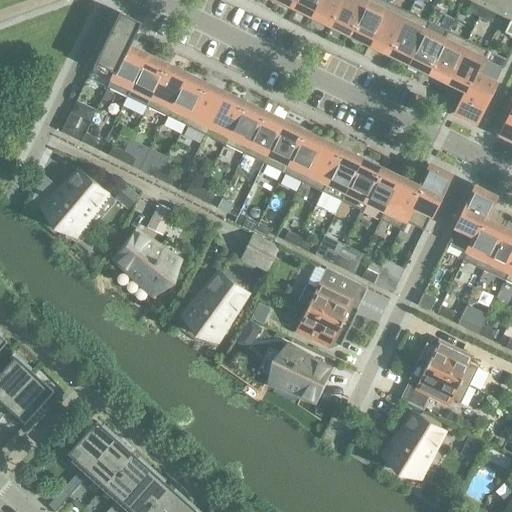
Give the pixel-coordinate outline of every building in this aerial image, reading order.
[(310,15),(317,0),(293,0),(291,5),(310,15)] [(330,25),(342,0),(317,0),(310,15),(330,25)] [(350,34),(366,0),(342,0),(330,25),(350,34)] [(369,44),(389,3),(383,0),(366,0),(350,34),(369,44)] [(478,17),(483,7),(471,2),(467,11),(478,17)] [(389,53),(408,12),(389,3),(369,44),(389,53)] [(490,22),(495,13),(483,7),(478,17),(490,22)] [(127,46),(128,47),(140,23),(119,12),(91,69),(111,79),(127,46)] [(408,62),(428,22),(408,12),(389,53),(408,62)] [(428,72),(447,31),(428,22),(408,62),(428,72)] [(447,81),(467,40),(447,31),(428,72),(447,81)] [(466,91),(486,50),(467,40),(447,81),(465,90),(466,91)] [(127,97),(147,56),(128,47),(127,46),(111,79),(130,88),(126,96),(127,97)] [(475,123),(494,83),(476,74),(488,50),(486,50),(466,91),(465,90),(455,112),(454,111),(454,113),(475,123)] [(146,106),(166,65),(147,56),(127,97),(146,106)] [(166,116),(186,75),(166,65),(146,106),(166,116)] [(185,125),(205,84),(186,75),(166,116),(185,125)] [(204,135),(224,94),(205,84),(185,125),(204,135)] [(224,144),(244,103),(224,94),(204,135),(224,144)] [(243,153),(263,112),(244,103),(224,144),(243,153)] [(511,108),(499,135),(511,140),(511,108)] [(70,135),(79,116),(70,112),(61,131),(70,135)] [(263,163),(283,122),(263,112),(243,153),(263,163)] [(283,173),(303,131),(283,122),(263,163),(283,173)] [(302,182),(322,141),(303,131),(283,173),(302,182)] [(321,191),(341,150),(322,141),(302,182),(321,191)] [(113,146),(108,155),(120,160),(124,152),(113,146)] [(341,201),(361,160),(341,150),(321,191),(341,201)] [(136,157),(124,152),(120,160),(132,166),(136,157)] [(361,210),(380,169),(361,160),(341,201),(361,210)] [(159,179),(163,170),(151,165),(147,174),(159,179)] [(450,175),(429,165),(418,188),(419,188),(399,229),(401,230),(405,221),(423,230),(450,175)] [(380,220),(400,179),(380,169),(361,210),(362,211),(366,202),(383,210),(379,219),(380,220)] [(175,176),(163,170),(159,179),(171,185),(175,176)] [(104,193),(79,172),(70,182),(67,180),(55,195),(56,195),(44,209),(73,234),(74,232),(72,230),(104,193)] [(419,188),(418,188),(400,179),(380,220),(399,229),(419,188)] [(198,198),(202,189),(190,183),(186,192),(198,198)] [(126,185),(114,198),(127,210),(139,196),(126,185)] [(482,219),(484,219),(495,197),(474,187),(448,242),(466,251),(462,259),(463,260),(482,219)] [(214,195),(202,189),(198,198),(209,204),(214,195)] [(221,198),(217,207),(229,213),(233,204),(221,198)] [(174,212),(158,203),(146,227),(162,235),(174,212)] [(254,232),(258,223),(246,217),(242,226),(254,232)] [(483,270),(503,229),(484,219),(482,219),(463,260),(483,270)] [(270,229),(258,223),(254,232),(265,237),(270,229)] [(504,280),(511,262),(511,233),(503,229),(483,270),(504,280)] [(288,231),(284,240),(295,245),(300,237),(288,231)] [(147,241),(136,232),(115,258),(153,288),(151,290),(153,292),(177,262),(148,239),(147,241)] [(277,246),(252,234),(241,258),(266,270),(277,246)] [(311,242),(300,237),(295,245),(307,251),(311,242)] [(334,264),(338,255),(327,250),(322,259),(334,264)] [(350,261),(338,255),(334,264),(346,270),(350,261)] [(358,309),(349,305),(359,284),(326,267),(315,289),(306,284),(297,302),(350,328),(350,326),(349,326),(358,309)] [(366,269),(362,278),(373,283),(377,274),(366,269)] [(245,294),(218,274),(208,288),(206,287),(184,317),(214,339),(216,337),(214,336),(245,294)] [(386,275),(380,287),(392,293),(398,281),(386,275)] [(435,298),(423,293),(417,305),(429,310),(435,298)] [(349,329),(350,328),(297,302),(297,303),(306,307),(294,332),(328,348),(332,341),(340,345),(348,328),(349,329)] [(270,309),(258,303),(250,318),(262,324),(270,309)] [(441,305),(436,314),(450,321),(454,312),(441,305)] [(478,334),(482,325),(468,318),(464,327),(478,334)] [(246,325),(235,343),(247,350),(258,333),(246,325)] [(495,331),(482,325),(478,334),(491,340),(495,331)] [(417,359),(416,360),(469,385),(477,367),(468,363),(472,356),(438,340),(434,347),(426,342),(417,359)] [(317,361),(287,347),(270,382),(272,383),(273,381),(314,400),(328,370),(315,364),(317,361)] [(0,399),(5,404),(33,373),(14,356),(0,371),(0,399)] [(469,385),(416,360),(416,361),(408,378),(417,382),(414,389),(408,401),(422,408),(428,396),(448,406),(451,399),(460,403),(469,385)] [(33,373),(5,404),(22,420),(24,421),(52,390),(33,373)] [(416,473),(442,432),(413,414),(406,426),(404,425),(384,456),(417,477),(418,474),(416,473)] [(86,468),(114,437),(95,421),(67,452),(69,454),(69,453),(86,468)] [(484,444),(468,436),(459,455),(474,463),(484,444)] [(104,485),(132,453),(114,437),(86,468),(104,485)] [(122,501),(150,470),(132,453),(104,485),(122,501)] [(134,511),(144,511),(168,486),(150,470),(122,501),(134,511)] [(78,471),(64,487),(71,493),(85,477),(78,471)] [(176,511),(186,502),(168,486),(144,511),(176,511)] [(71,493),(64,487),(48,505),(55,511),(71,493)] [(197,511),(186,502),(176,511),(197,511)] [(114,503),(105,511),(118,511),(121,509),(114,503)]
